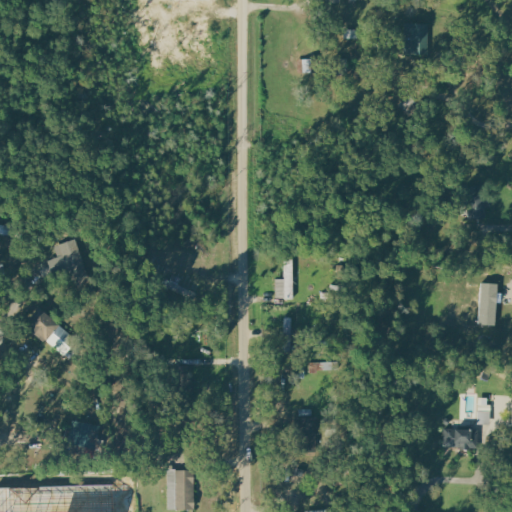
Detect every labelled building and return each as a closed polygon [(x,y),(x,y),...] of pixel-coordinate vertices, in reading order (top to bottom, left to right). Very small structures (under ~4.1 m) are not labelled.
[(429,24),(405,24),(406,55),(430,55),(429,24)] [(331,59),(345,59),(345,75),(331,75),(331,59)] [(465,189),(470,217),(486,214),(480,186),(465,189)] [(0,233),(7,235),(8,225),(0,223),(0,233)] [(61,245),(64,256),(49,260),(55,281),(82,273),(83,276),(88,274),(77,240),(61,245)] [(294,300),(294,260),(284,260),(285,280),(275,280),(276,301),(294,300)] [(168,281),(164,289),(194,302),(197,294),(168,281)] [(479,325),(496,326),(498,284),(481,284),(479,325)] [(23,326),(44,344),(59,327),(39,309),(23,326)] [(283,317),(290,317),(288,351),(281,351),(283,317)] [(70,445),(97,445),(97,423),(71,422),(70,445)] [(441,446),(457,447),(456,449),(469,449),(469,448),(476,448),(477,429),(442,428),(441,446)] [(168,470),(169,509),(195,509),(194,469),(168,470)]
